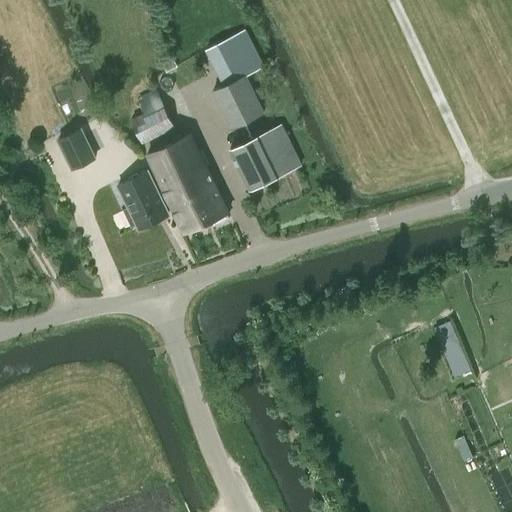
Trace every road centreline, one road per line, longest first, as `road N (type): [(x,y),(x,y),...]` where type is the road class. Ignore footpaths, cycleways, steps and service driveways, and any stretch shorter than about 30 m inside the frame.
road 1 (unclassified): [(159,293),(304,243),(511,189)]
road 2 (unclassified): [(239,511),(159,293)]
road 3 (track): [(485,196),(390,0)]
road 4 (unclassified): [(0,333),(159,293)]
